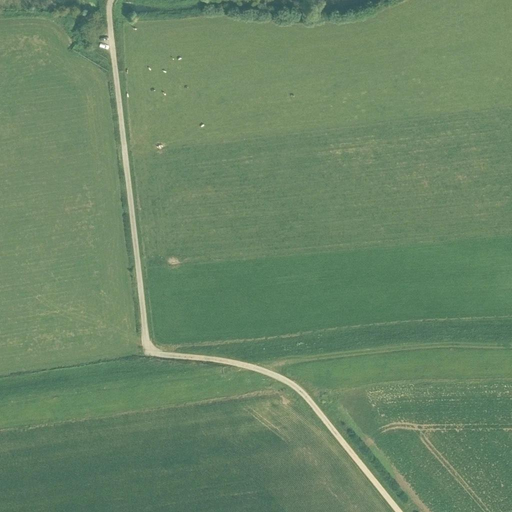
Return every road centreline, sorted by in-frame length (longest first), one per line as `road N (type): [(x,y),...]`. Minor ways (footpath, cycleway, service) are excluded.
road 1 (unclassified): [(113,0),(150,353),(254,368),(296,386),(402,511)]
road 2 (track): [(270,375),(295,360),(374,350),(511,345)]
